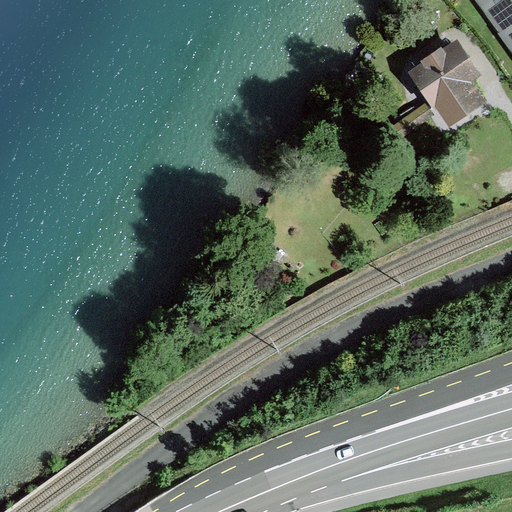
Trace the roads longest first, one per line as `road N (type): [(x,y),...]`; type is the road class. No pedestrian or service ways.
road 1 (tertiary): [(511,375),(265,465),(176,511)]
road 2 (primary): [(511,409),(348,460),(221,511)]
road 3 (tertiary): [(259,511),(511,450)]
